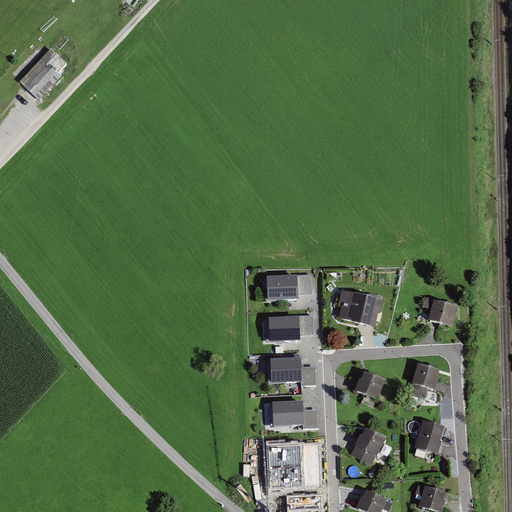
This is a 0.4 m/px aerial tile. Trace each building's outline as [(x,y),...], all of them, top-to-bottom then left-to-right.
[(69,64),(52,48),(19,84),(37,100),(69,64)] [(296,277),(268,278),(269,300),(297,298),(296,277)] [(381,330),(387,303),(346,293),(343,306),(346,307),(343,321),(381,330)] [(459,331),(466,310),(431,299),(428,307),(439,310),(435,323),(459,331)] [(298,318),(270,320),(271,341),(299,340),(298,318)] [(300,360),(272,361),(273,383),(301,381),(300,360)] [(447,373),(424,366),(415,393),(431,398),(433,390),(441,392),(447,373)] [(383,401),(390,383),(370,374),(362,392),(383,401)] [(302,403),(274,405),(275,426),(303,425),(302,403)] [(453,430),(430,422),(421,449),(444,456),(453,430)] [(390,443),(371,431),(356,454),(373,465),(378,457),(381,458),(390,443)] [(315,456),(269,451),(265,483),(311,488),(315,456)] [(450,511),(454,496),(431,489),(426,509),(437,511),(450,511)] [(368,511),(388,511),(393,504),(372,494),(364,509),(368,511)]
